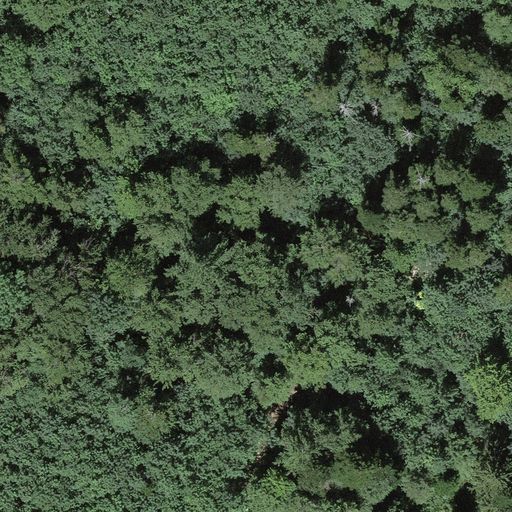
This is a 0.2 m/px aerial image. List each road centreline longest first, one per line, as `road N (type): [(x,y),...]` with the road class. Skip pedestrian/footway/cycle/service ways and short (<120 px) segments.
road 1 (track): [(0,104),(274,411)]
road 2 (track): [(274,411),(349,310),(392,275),(440,253),(511,238)]
